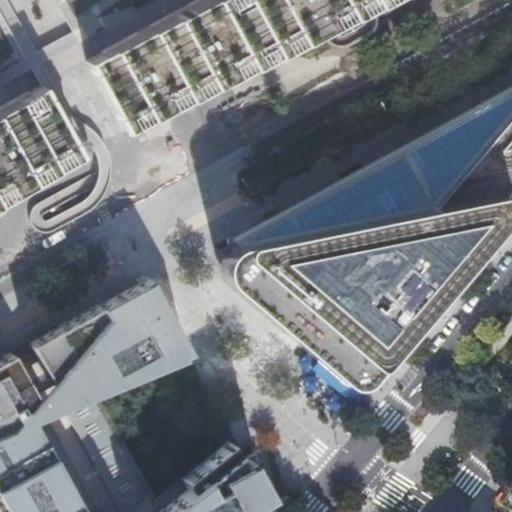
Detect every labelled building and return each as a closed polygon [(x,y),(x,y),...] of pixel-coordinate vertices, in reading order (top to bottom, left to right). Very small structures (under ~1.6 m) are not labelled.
[(118,44),(87,60),(92,70),(125,130),(363,0),(197,0),(156,23),(118,44)] [(475,104),(511,83),(511,71),(469,94),(475,104)] [(511,84),(230,239),(232,243),(224,249),(221,253),(218,262),(218,270),(220,277),(223,281),(339,379),(346,383),(350,384),(354,383),(359,380),(363,377),(448,277),(504,211),(506,205),(506,200),(503,196),(499,192),(508,181),(511,183),(511,182),(511,84)] [(0,198),(31,182),(54,169),(77,157),(39,88),(16,100),(0,108),(0,198)] [(180,356),(179,354),(186,350),(157,297),(146,277),(26,343),(42,372),(33,377),(25,381),(9,352),(0,357),(0,511),(251,511),(262,506),(257,497),(263,493),(244,456),(237,460),(226,441),(153,498),(95,392),(180,356)]
